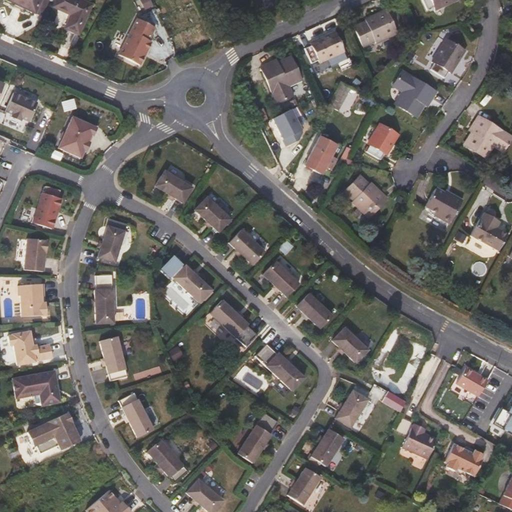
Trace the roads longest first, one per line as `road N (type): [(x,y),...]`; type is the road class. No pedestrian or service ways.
road 1 (residential): [(247,511),(326,376),(178,231),(96,188)]
road 2 (tertiary): [(511,360),(358,268),(221,146)]
road 3 (residential): [(165,511),(101,431),(75,353),(69,274),(96,188)]
road 4 (residential): [(426,144),(480,66),(486,0)]
road 5 (residential): [(0,211),(28,162),(96,188)]
road 6 (residential): [(345,2),(232,55)]
road 7 (tertiary): [(112,95),(0,46)]
